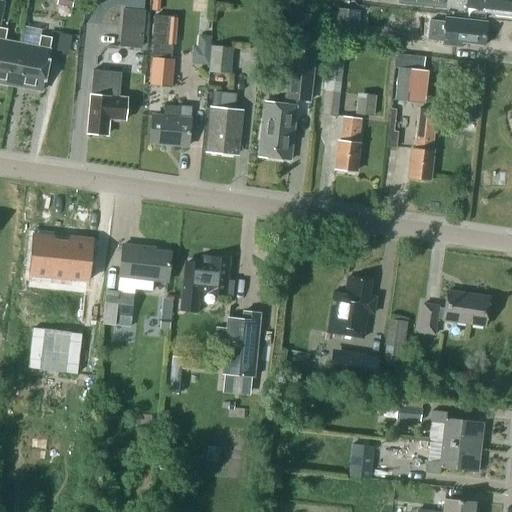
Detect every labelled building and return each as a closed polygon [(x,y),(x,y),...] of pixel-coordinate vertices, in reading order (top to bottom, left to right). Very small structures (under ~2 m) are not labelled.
[(511,0),(482,0),(481,12),(511,14),(511,0)] [(142,49),(145,10),(123,8),(120,47),(142,49)] [(333,33),(358,35),(360,10),(335,8),(333,33)] [(155,15),(153,43),(173,45),(175,17),(155,15)] [(484,44),(487,21),(446,16),(445,20),(429,18),(427,38),(443,40),(443,44),(462,46),(462,42),(484,44)] [(4,41),(7,29),(0,27),(0,83),(13,86),(21,44),(4,41)] [(283,104),(262,102),(258,157),(290,159),(292,136),(289,136),(290,128),(293,128),(295,105),(294,105),(295,99),(310,100),(317,36),(298,34),(291,95),(284,95),(283,104)] [(41,91),(51,38),(40,36),(37,47),(21,44),(13,86),(41,91)] [(208,72),(231,74),(233,47),(211,45),(208,72)] [(398,67),(394,100),(407,101),(411,69),(423,70),(425,58),(397,54),(395,67),(398,67)] [(150,85),(172,87),(175,59),(152,56),(150,85)] [(322,115),(337,116),(344,61),(328,59),(322,115)] [(92,78),(86,134),(107,136),(109,119),(126,121),(128,97),(118,96),(120,72),(93,69),(92,78)] [(207,152),(236,155),(240,112),(233,111),(234,95),(212,93),(207,152)] [(362,93),(360,113),(374,114),(376,94),(362,93)] [(151,143),(187,146),(187,148),(190,148),(192,118),(190,118),(191,107),(165,105),(164,118),(153,117),(151,143)] [(413,147),(412,147),(408,176),(427,178),(431,149),(430,149),(435,111),(418,109),(413,147)] [(335,167),(354,169),(357,140),(360,117),(343,114),(340,138),(338,138),(335,167)] [(33,236),(29,277),(86,282),(90,242),(68,240),(67,243),(52,242),(52,238),(33,236)] [(152,279),(168,280),(171,252),(148,250),(148,247),(123,245),(120,276),(144,278),(143,290),(151,291),(152,279)] [(200,291),(232,294),(233,281),(227,280),(229,258),(206,255),(205,268),(202,267),(202,263),(186,261),(181,310),(198,311),(200,291)] [(375,295),(368,294),(371,277),(352,275),(348,275),(345,291),(333,289),(328,331),(364,336),(367,311),(373,311),(375,295)] [(487,297),(445,291),(443,307),(421,303),(416,332),(432,334),(435,319),(483,326),(487,297)] [(118,294),(107,293),(103,325),(114,326),(113,340),(129,342),(131,328),(134,295),(118,294)] [(261,313),(244,311),(243,319),(228,318),(223,374),(255,377),(261,313)] [(403,357),(404,319),(387,318),(386,356),(403,357)] [(169,357),(181,358),(181,351),(177,346),(170,345),(169,357)] [(374,389),(378,363),(345,358),(341,384),(374,389)] [(109,386),(103,390),(107,397),(114,393),(109,386)] [(386,418),(418,421),(420,398),(400,396),(399,406),(387,405),(386,418)] [(430,422),(428,441),(441,442),(479,446),(482,421),(446,417),(446,412),(432,410),(430,422)] [(307,426),(309,414),(298,412),(298,415),(290,414),(289,423),(307,426)] [(427,460),(425,472),(440,473),(440,467),(477,471),(479,446),(441,442),(439,462),(427,460)] [(374,446),(352,444),(348,476),(371,479),(374,446)] [(417,509),(416,511),(472,511),(474,503),(444,500),(443,511),(417,509)]
